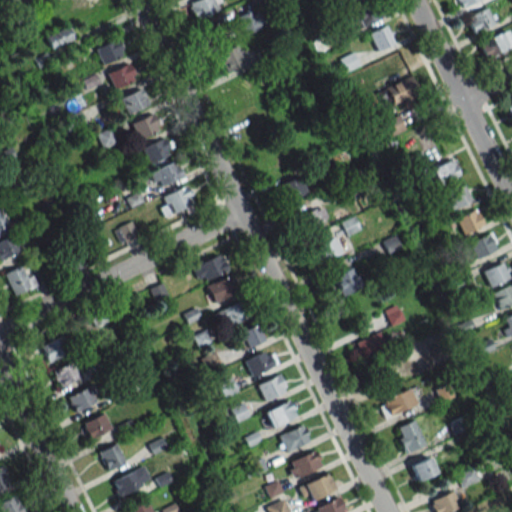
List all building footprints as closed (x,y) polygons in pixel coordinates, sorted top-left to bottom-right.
[(193,0),(186,3),(194,20),(221,7),(217,0),(193,0)] [(455,0),(459,8),(473,0),(455,0)] [(380,15),(372,1),(345,16),(354,31),(380,15)] [(465,18),(473,33),(492,22),(484,7),(465,18)] [(236,16),(243,34),(262,27),(255,9),(236,16)] [(376,50),(393,42),(384,24),(367,33),(376,50)] [(71,40),(67,27),(44,35),(48,47),(71,40)] [(511,45),(511,44),(504,29),(477,43),(485,60),(511,45)] [(92,48),(100,63),(122,53),(115,38),(92,48)] [(244,62),(236,45),(216,54),(224,71),(244,62)] [(337,58),(343,71),(357,66),(352,52),(337,58)] [(113,88),(134,77),(126,62),(105,74),(113,88)] [(416,91),(409,76),(374,91),(381,107),(416,91)] [(146,103),(140,88),(117,98),(124,113),(146,103)] [(136,139),(159,128),(152,112),(129,123),(136,139)] [(386,137),(403,129),(397,114),(379,122),(386,137)] [(94,134),(101,148),(115,141),(108,127),(94,134)] [(139,148),(147,164),(171,151),(164,136),(139,148)] [(458,174),(450,158),(429,168),(436,184),(458,174)] [(153,187),(180,177),(174,162),(148,171),(153,187)] [(280,184),(287,200),(305,192),(297,175),(280,184)] [(470,199),(461,182),(445,190),(450,200),(441,204),(445,212),(470,199)] [(191,198),(182,185),(154,204),(164,218),(191,198)] [(306,230),(327,223),(321,206),(300,213),(306,230)] [(461,234),(481,224),(473,209),(453,219),(461,234)] [(124,239),(134,234),(127,222),(117,228),(124,239)] [(466,242),(474,258),(494,248),(486,232),(466,242)] [(0,257),(17,252),(12,236),(0,239),(0,257)] [(313,247),(321,261),(339,250),(331,236),(313,247)] [(392,237),(382,241),(386,252),(396,248),(392,237)] [(84,266),(78,250),(61,256),(67,272),(84,266)] [(199,283),(227,269),(219,253),(191,267),(199,283)] [(509,278),(503,262),(481,269),(486,286),(509,278)] [(330,274),(340,296),(361,286),(350,264),(330,274)] [(31,286),(21,265),(2,274),(12,295),(31,286)] [(212,302),(236,291),(228,274),(204,286),(212,302)] [(511,302),(511,285),(511,283),(490,294),(498,310),(511,302)] [(214,313),(222,328),(245,317),(237,301),(214,313)] [(118,319),(114,302),(87,309),(92,326),(118,319)] [(505,336),(511,332),(511,313),(497,321),(505,336)] [(236,331),(241,347),(260,340),(255,324),(236,331)] [(354,340),(360,358),(385,350),(379,332),(354,340)] [(38,346),(45,362),(64,353),(56,338),(38,346)] [(249,375),(274,364),(268,349),(242,360),(249,375)] [(50,370),(57,386),(79,376),(72,361),(50,370)] [(254,384),(262,400),(285,389),(278,373),(254,384)] [(72,411),(94,400),(86,386),(65,397),(72,411)] [(413,403),(406,388),(376,401),(383,417),(413,403)] [(295,414),(287,399),(262,412),(269,427),(295,414)] [(109,428),(102,413),(80,422),(87,438),(109,428)] [(392,429),(404,452),(423,442),(411,419),(392,429)] [(308,438),(300,423),(275,437),(283,451),(308,438)] [(96,451),(104,469),(122,461),(114,443),(96,451)] [(319,464),(311,449),(284,463),(292,478),(319,464)] [(416,480),(434,472),(427,456),(409,465),(416,480)] [(0,487),(9,483),(0,464),(0,487)] [(108,482),(116,497),(149,480),(141,465),(108,482)] [(460,487),(479,477),(473,465),(454,475),(460,487)] [(303,502),(333,489),(326,473),(296,486),(303,502)] [(0,511),(22,511),(13,494),(0,500),(0,511)] [(454,511),(454,496),(429,496),(429,511),(454,511)] [(309,510),(309,511),(344,511),(338,497),(309,510)]
